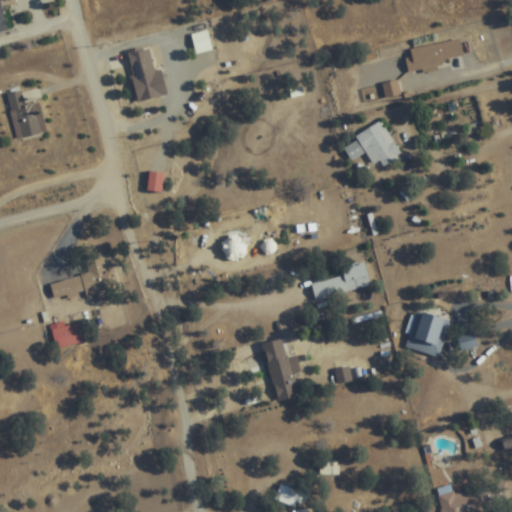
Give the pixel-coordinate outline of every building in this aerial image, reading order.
[(440,0),(464,17),(476,0),(440,0)] [(190,35),(194,49),(213,42),(208,29),(190,35)] [(410,49),(411,58),(406,59),(407,72),(452,66),(451,60),(462,59),(460,43),(410,49)] [(126,53),(136,103),(166,97),(161,71),(154,73),(149,49),(126,53)] [(383,83),(386,96),(399,93),(397,81),(383,83)] [(46,132),(40,103),(25,106),(22,92),(7,95),(16,138),(46,132)] [(371,166),(382,161),(383,165),(400,157),(384,120),(356,133),(371,166)] [(255,259),(249,222),(220,227),(226,263),(255,259)] [(53,299),(85,293),(86,296),(101,294),(98,280),(106,278),(102,258),(87,261),(90,275),(50,283),(53,299)] [(371,285),(364,260),(342,266),(344,275),(311,284),(315,300),(371,285)] [(406,348),(439,358),(450,320),(416,310),(406,348)] [(84,323),(52,329),(56,349),(88,343),(84,323)] [(476,346),(472,335),(459,339),(462,350),(476,346)] [(262,344),(277,401),(298,396),(293,379),(300,376),(295,357),(286,359),(281,339),(262,344)] [(479,511),(483,511),(479,488),(438,496),(440,511),(479,511)]
